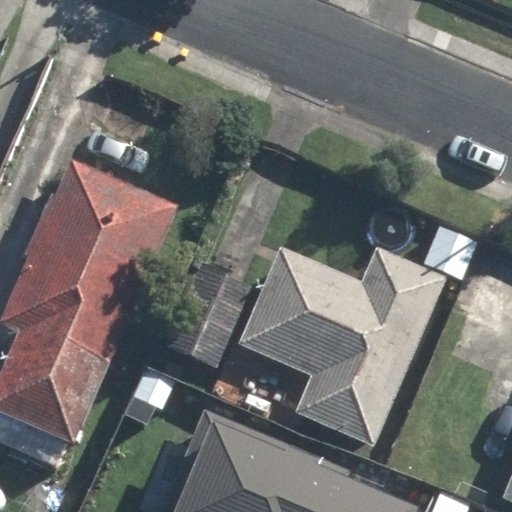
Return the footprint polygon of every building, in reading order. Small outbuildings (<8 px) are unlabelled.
[(0,326),(0,330),(17,339),(0,377),(0,449),(54,473),(65,450),(76,455),(183,215),(72,166),(0,326)] [(479,249),(440,232),(424,270),(463,287),(479,249)] [(377,254),(361,291),(279,256),(238,352),(310,383),(294,420),(376,455),(449,285),(377,254)] [(250,297),(197,274),(163,351),(215,375),(250,297)] [(415,511),(418,507),(348,478),(351,470),(205,408),(161,511),(415,511)] [(511,511),(511,486),(503,510),(506,511),(511,511)]
